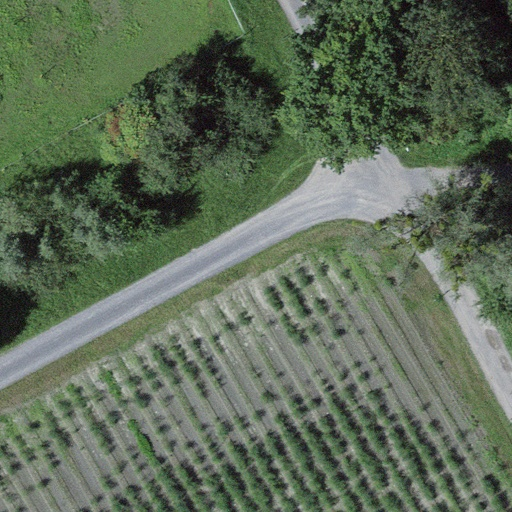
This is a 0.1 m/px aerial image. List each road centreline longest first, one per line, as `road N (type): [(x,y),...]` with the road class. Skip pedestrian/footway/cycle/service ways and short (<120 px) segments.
road 1 (track): [(392,172),(0,384)]
road 2 (track): [(511,402),(392,172)]
road 3 (track): [(392,172),(295,0)]
